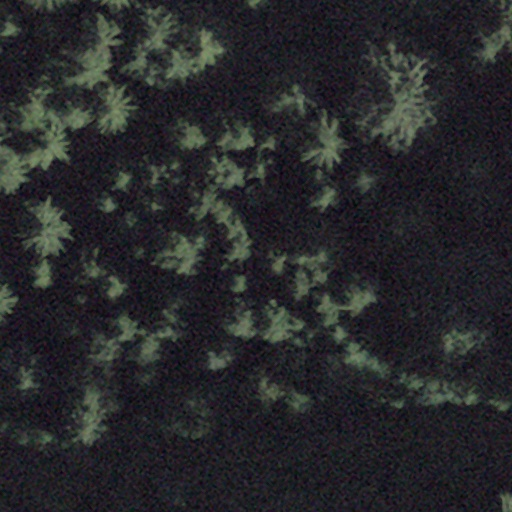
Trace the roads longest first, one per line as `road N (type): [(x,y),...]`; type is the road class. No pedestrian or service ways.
road 1 (track): [(0,450),(288,457),(511,431)]
road 2 (track): [(306,0),(0,261)]
